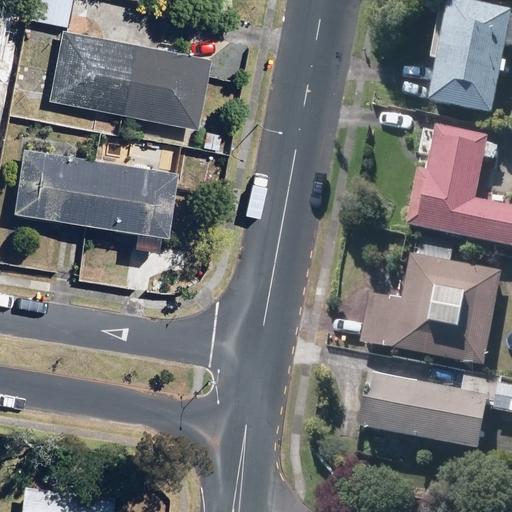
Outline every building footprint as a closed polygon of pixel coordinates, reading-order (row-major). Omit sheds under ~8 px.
[(75,0),(34,0),(31,18),(71,24),(75,0)] [(511,9),(459,0),(443,0),(433,59),(442,60),(433,105),(501,117),(511,58),(511,9)] [(65,39),(51,112),(197,139),(211,66),(65,39)] [(424,155),(410,228),(511,247),(511,206),(484,201),(496,138),(425,124),(419,155),(424,155)] [(179,167),(24,148),(16,213),(138,228),(136,244),(162,247),(163,235),(170,236),(179,167)] [(372,293),(362,344),(487,367),(505,271),(454,262),(457,246),(417,239),(405,300),(372,293)] [(511,411),(511,380),(465,372),(462,391),(373,374),(362,429),(482,452),(490,407),(511,411)] [(122,511),(124,499),(23,490),(21,511),(122,511)]
